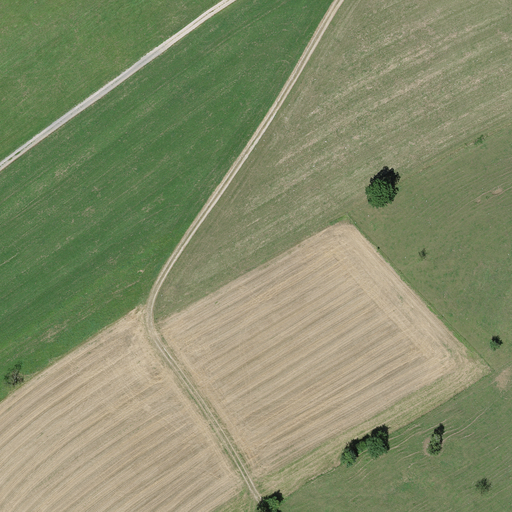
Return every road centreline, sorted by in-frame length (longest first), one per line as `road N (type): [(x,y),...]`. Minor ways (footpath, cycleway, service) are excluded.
road 1 (track): [(340,0),(162,275),(149,312),(155,338),(267,511)]
road 2 (track): [(0,165),(223,0)]
